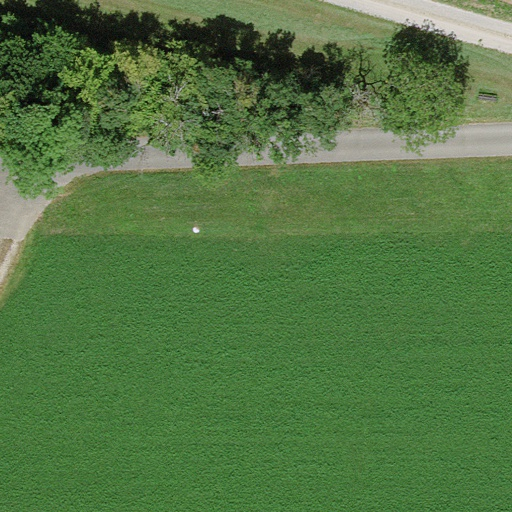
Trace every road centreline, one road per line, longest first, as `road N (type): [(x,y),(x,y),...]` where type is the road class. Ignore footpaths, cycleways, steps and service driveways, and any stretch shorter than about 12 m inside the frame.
road 1 (unclassified): [(0,157),(511,141)]
road 2 (track): [(377,0),(511,40)]
